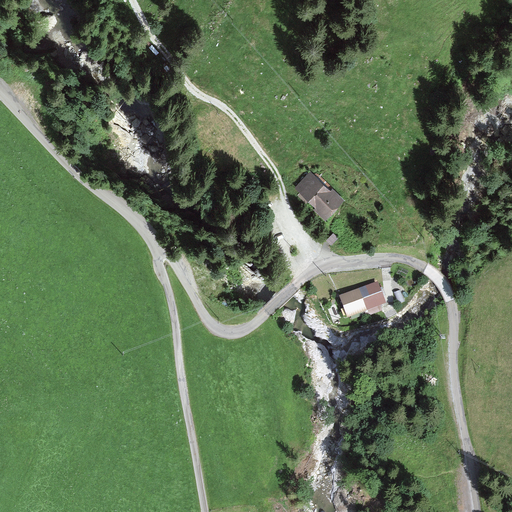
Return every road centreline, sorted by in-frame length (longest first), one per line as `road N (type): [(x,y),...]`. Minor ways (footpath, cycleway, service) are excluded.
road 1 (unclassified): [(0,94),(150,234),(217,328),(244,329),(311,271),(335,262),(404,259),(437,277),(452,306),(477,511)]
road 2 (track): [(131,0),(189,86),(226,108),(277,175),(311,271)]
